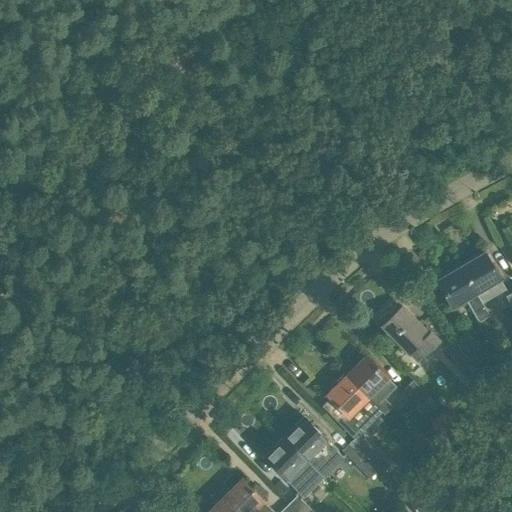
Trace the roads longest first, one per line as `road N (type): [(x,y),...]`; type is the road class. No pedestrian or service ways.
road 1 (residential): [(93,511),(386,231),(511,162)]
road 2 (track): [(331,277),(133,0)]
road 3 (track): [(231,0),(151,104),(0,221)]
